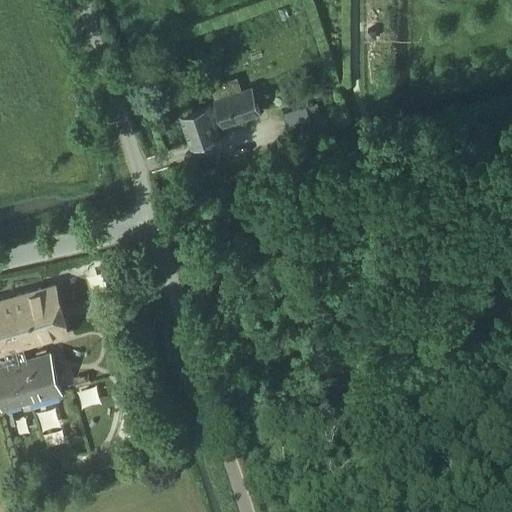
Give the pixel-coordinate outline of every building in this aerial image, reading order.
[(285,8),(277,11),(281,21),(289,18),(285,8)] [(368,39),(378,39),(378,24),(368,24),(368,39)] [(205,57),(203,50),(197,52),(201,63),(222,57),(218,45),(211,47),(213,54),(205,57)] [(210,86),(214,104),(180,115),(190,146),(219,136),(215,124),(221,122),(222,127),(260,115),(252,87),(241,91),(237,77),(210,86)] [(290,133),(312,125),(306,106),(283,114),(290,133)] [(0,300),(0,352),(5,351),(8,364),(0,366),(0,399),(3,409),(61,392),(50,352),(26,359),(22,346),(68,333),(54,285),(0,300)] [(73,378),(76,388),(91,384),(88,374),(73,378)] [(96,384),(80,388),(84,403),(101,399),(96,384)] [(5,413),(10,426),(15,425),(10,411),(5,413)]
